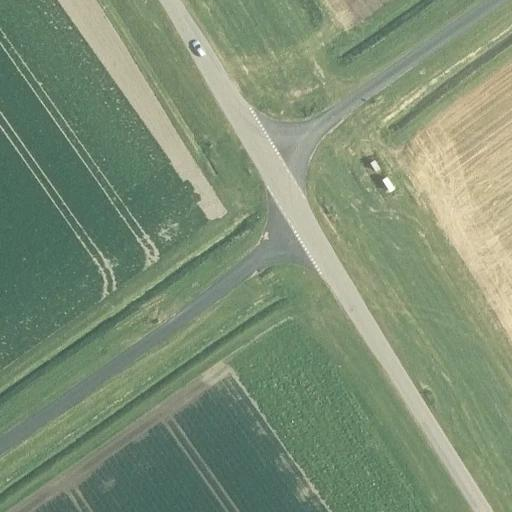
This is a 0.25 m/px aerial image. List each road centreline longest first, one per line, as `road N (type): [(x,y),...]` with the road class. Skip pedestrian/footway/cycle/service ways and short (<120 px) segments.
road 1 (unclassified): [(484,511),(265,159)]
road 2 (residential): [(265,159),(493,0)]
road 3 (unclassified): [(265,159),(164,0)]
